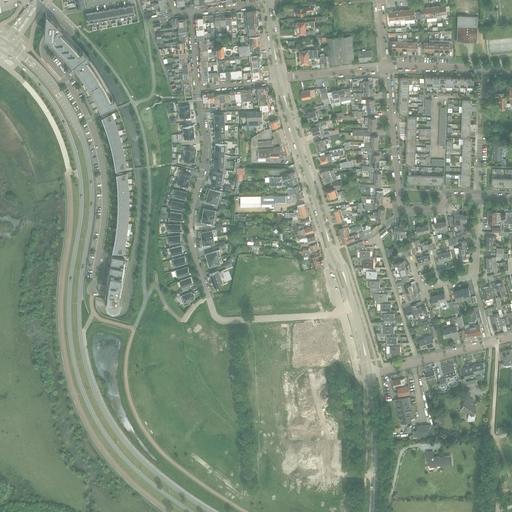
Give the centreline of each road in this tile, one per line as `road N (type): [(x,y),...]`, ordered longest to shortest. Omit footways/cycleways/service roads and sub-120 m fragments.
road 1 (primary): [(211,511),(122,441),(95,395),(80,333),(91,202),(86,154),(59,93),(13,46)]
road 2 (primary): [(4,51),(41,87),(74,148),(81,202),(67,329),(86,401),(112,444),(189,511)]
road 3 (residential): [(91,295),(103,174),(90,123),(42,51),(49,9)]
road 4 (residential): [(213,311),(189,233),(204,156),(199,88)]
road 5 (residential): [(477,194),(446,193),(435,209),(399,205),(383,67)]
road 6 (residential): [(339,472),(343,433),(329,421),(324,384),(331,361),(309,294)]
road 7 (tertiary): [(327,234),(280,79)]
road 8 (residential): [(412,263),(426,288),(472,275),(480,195)]
road 9 (residential): [(229,413),(208,413),(184,366),(185,324),(213,311)]
road 10 (residential): [(0,62),(47,112),(68,172)]
road 11 (residential): [(417,362),(373,238)]
road 12 (residential): [(477,194),(479,69)]
